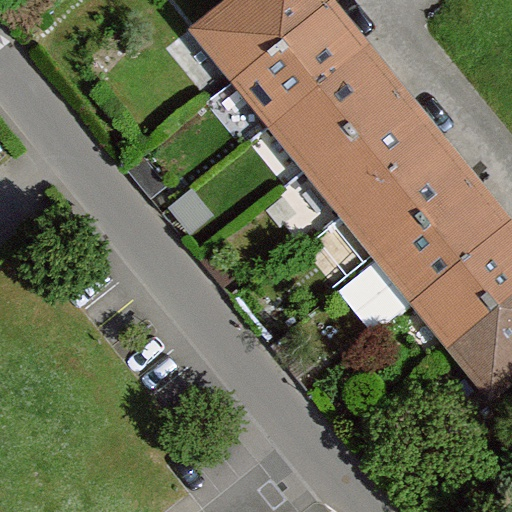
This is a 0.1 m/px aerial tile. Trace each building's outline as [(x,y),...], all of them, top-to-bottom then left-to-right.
[(243,78),(328,8),(321,0),(243,0),(205,31),(243,78)] [(279,122),(364,52),(328,8),(243,78),(279,122)] [(314,166),(400,96),(364,52),(279,122),(314,166)] [(350,211),(436,141),(400,96),(314,166),(350,211)] [(386,254),(471,186),(436,141),(350,211),(386,254)] [(422,298),(508,230),(471,186),(386,254),(422,298)] [(458,342),(511,298),(511,235),(508,230),(422,298),(458,342)] [(495,388),(511,374),(511,298),(458,342),(495,388)]
